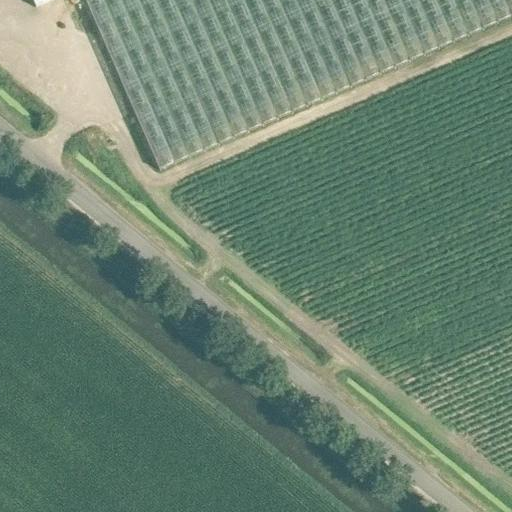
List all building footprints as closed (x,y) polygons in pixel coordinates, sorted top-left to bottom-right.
[(511,17),(511,0),(32,0),(36,8),(55,0),(84,0),(159,171),(511,17)] [(85,13),(52,28),(56,39),(90,24),(85,13)] [(91,27),(57,41),(62,52),(96,38),(91,27)] [(99,45),(66,60),(71,71),(104,56),(99,45)] [(105,60),(72,75),(77,86),(110,71),(105,60)] [(113,79),(80,93),(85,104),(118,90),(113,79)] [(120,94),(87,108),(91,119),(125,105),(120,94)] [(128,113),(117,118),(130,147),(141,142),(128,113)]
